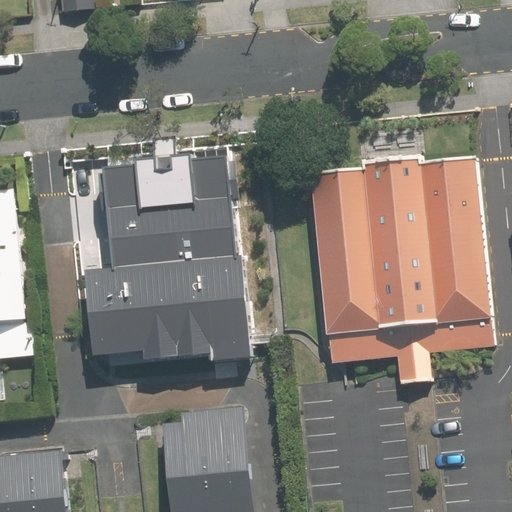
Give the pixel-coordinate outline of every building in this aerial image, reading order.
[(62,0),(63,12),(96,9),(95,0),(62,0)] [(248,338),(232,154),(110,165),(119,266),(89,269),(97,352),(248,338)] [(362,168),(308,174),(329,364),(396,357),(399,385),(431,381),(427,350),(492,343),(472,159),(418,165),(417,154),(361,160),(362,168)] [(0,322),(25,320),(12,188),(0,189),(0,322)] [(257,511),(248,410),(177,416),(185,511),(257,511)] [(83,511),(78,448),(4,455),(8,511),(83,511)]
